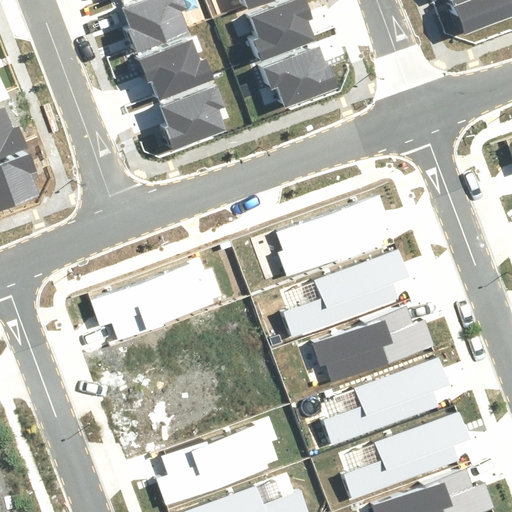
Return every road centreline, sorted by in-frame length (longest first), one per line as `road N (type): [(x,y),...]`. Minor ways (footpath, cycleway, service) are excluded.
road 1 (residential): [(113,232),(421,119)]
road 2 (residential): [(421,119),(511,358)]
road 3 (residential): [(6,271),(92,511)]
road 4 (residential): [(113,232),(31,0)]
road 5 (residential): [(376,0),(421,119)]
